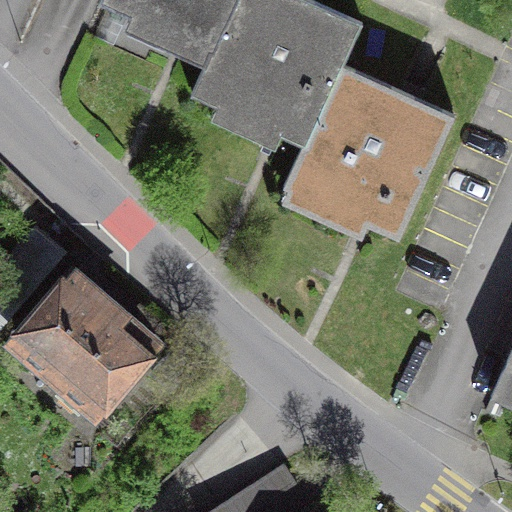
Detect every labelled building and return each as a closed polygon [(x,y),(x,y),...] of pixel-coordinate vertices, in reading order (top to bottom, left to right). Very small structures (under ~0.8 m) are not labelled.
[(99,0),(99,1),(212,52),(235,0),(99,0)] [(340,64),(359,21),(311,0),(235,0),(212,52),(193,93),(303,143),(340,64)] [(398,236),(453,115),(340,64),(303,143),(284,185),(398,236)] [(35,229),(0,269),(0,322),(61,252),(35,229)] [(98,406),(150,346),(120,319),(126,312),(77,269),(18,337),(98,406)] [(511,346),(491,395),(511,403),(511,346)] [(283,465),(209,511),(245,511),(293,481),(283,465)]
